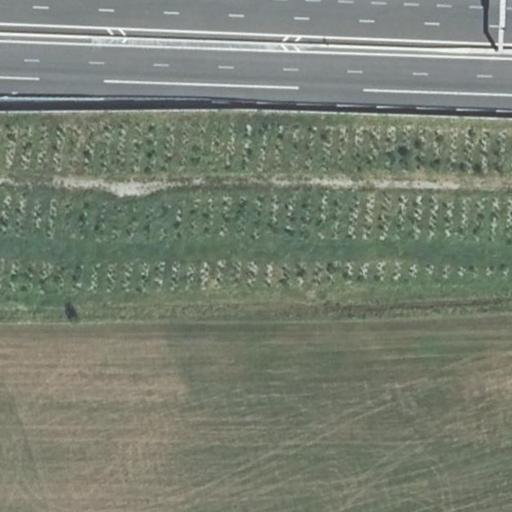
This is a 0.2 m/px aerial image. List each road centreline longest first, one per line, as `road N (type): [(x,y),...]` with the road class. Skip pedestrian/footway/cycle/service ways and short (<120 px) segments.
road 1 (motorway): [(0,58),(511,76)]
road 2 (motorway): [(511,7),(330,0)]
